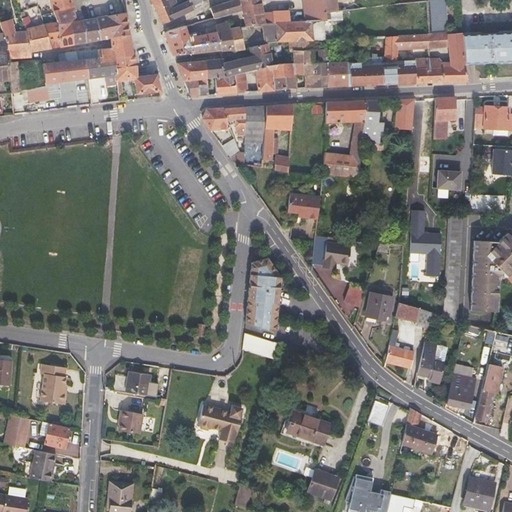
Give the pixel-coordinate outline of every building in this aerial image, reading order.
[(49,0),(58,21),(60,46),(74,44),(71,22),(76,21),(74,3),(72,0),(49,0)] [(193,9),(188,0),(187,0),(177,5),(171,7),(167,0),(152,0),(162,23),(193,9)] [(202,0),(188,0),(193,9),(204,4),(202,0)] [(239,0),(235,0),(211,8),(214,18),(242,10),(239,0)] [(239,0),(242,10),(246,26),(263,24),(265,23),(259,0),(239,0)] [(302,0),(302,2),(305,21),(312,21),(324,20),(326,20),(325,12),(337,11),(335,0),(302,0)] [(448,31),(445,0),(443,0),(429,1),(432,32),(448,31)] [(326,20),(342,19),(341,10),(337,11),(325,12),(326,20)] [(129,34),(126,12),(98,17),(100,39),(110,38),(129,34)] [(33,26),(29,15),(22,18),(26,31),(31,42),(6,43),(7,44),(8,58),(31,57),(30,52),(51,48),(44,24),(33,26)] [(100,39),(98,17),(76,21),(71,22),(74,44),(76,44),(100,39)] [(13,31),(11,19),(0,22),(0,23),(3,33),(2,33),(5,40),(6,43),(31,42),(26,31),(13,31)] [(325,40),(326,40),(324,20),(312,21),(313,40),(325,40)] [(60,46),(58,21),(44,24),(51,48),(60,46)] [(265,23),(263,24),(265,44),(269,44),(276,44),(276,42),(288,41),(298,41),(312,40),(313,40),(312,21),(305,21),(265,23)] [(222,50),(235,49),(230,28),(229,23),(225,22),(215,26),(217,32),(221,50),(222,50)] [(164,32),(165,33),(166,36),(168,41),(188,37),(186,31),(185,26),(164,32)] [(235,49),(243,49),(238,27),(230,28),(235,49)] [(465,63),(472,63),(511,60),(511,31),(469,35),(462,36),(465,63)] [(188,37),(168,41),(173,55),(221,50),(217,32),(188,37)] [(462,36),(462,33),(447,34),(448,46),(450,62),(451,67),(442,68),(443,82),(467,82),(467,80),(465,63),(462,36)] [(129,34),(110,38),(111,43),(112,47),(131,44),(130,39),(129,34)] [(427,47),(448,46),(447,34),(430,34),(427,35),(427,47)] [(384,61),(397,60),(397,49),(427,47),(427,35),(390,36),(384,36),(384,50),(384,61)] [(6,43),(5,40),(0,40),(0,94),(11,93),(11,92),(10,79),(8,62),(8,58),(7,44),(6,43)] [(311,50),(312,50),(312,40),(298,41),(298,50),(293,50),(294,63),(312,62),(311,50)] [(288,41),(289,50),(293,50),(298,50),(298,41),(288,41)] [(132,55),(131,47),(131,44),(112,47),(97,49),(98,58),(113,57),(132,55)] [(225,62),(224,58),(222,58),(222,59),(223,77),(234,75),(244,72),(255,69),(272,64),(273,64),(269,44),(265,44),(250,47),(252,60),(225,62)] [(97,49),(76,52),(77,60),(86,59),(89,77),(105,75),(116,74),(115,68),(113,57),(98,58),(97,49)] [(306,74),(310,74),(311,87),(348,86),(347,62),(328,62),(328,49),(318,49),(319,62),(312,62),(294,63),(295,75),(306,74)] [(76,52),(67,53),(67,61),(77,60),(76,52)] [(67,53),(58,53),(59,55),(59,62),(67,61),(67,53)] [(134,66),(132,55),(113,57),(115,68),(134,66)] [(207,78),(215,77),(216,94),(237,93),(234,75),(223,77),(222,59),(222,58),(199,61),(200,72),(206,71),(207,78)] [(439,58),(428,58),(415,59),(415,83),(443,82),(442,68),(441,63),(441,61),(439,58)] [(77,78),(79,94),(91,93),(89,77),(86,59),(77,60),(67,61),(59,62),(54,62),(42,63),(42,60),(40,60),(42,82),(42,87),(32,89),(26,90),(28,101),(59,95),(56,81),(77,78)] [(358,64),(358,62),(347,62),(348,86),(366,85),(377,85),(415,83),(415,59),(404,60),(404,63),(358,64)] [(40,60),(29,61),(32,84),(32,89),(42,87),(42,82),(40,60)] [(29,61),(19,61),(8,62),(10,79),(11,92),(22,90),(26,90),(32,89),(32,84),(29,61)] [(176,63),(189,96),(198,96),(197,86),(204,85),(203,81),(207,81),(207,78),(206,71),(200,72),(199,61),(176,63)] [(272,64),(255,69),(258,91),(274,90),(272,77),(295,75),(294,63),(293,63),(273,64),(272,64)] [(134,78),(137,93),(160,90),(156,75),(137,77),(135,66),(134,66),(115,68),(116,74),(117,84),(118,93),(122,93),(121,79),(134,78)] [(242,93),(247,92),(244,72),(234,75),(237,93),(242,93)] [(105,75),(107,85),(117,84),(116,74),(105,75)] [(291,89),(296,88),(295,75),(272,77),(274,90),(291,89)] [(198,96),(208,95),(207,81),(203,81),(204,85),(197,86),(198,96)] [(11,93),(12,104),(28,101),(26,90),(22,90),(11,92),(11,93)] [(413,114),(412,128),(433,129),(434,121),(435,97),(414,98),(413,114)] [(455,97),(450,97),(435,97),(434,121),(447,121),(456,120),(455,97)] [(414,98),(398,99),(397,113),(413,114),(414,98)] [(377,122),(378,116),(379,100),(366,101),(364,122),(362,141),(380,142),(381,132),(382,132),(383,122),(382,122),(377,122)] [(325,123),(355,122),(364,122),(366,101),(356,101),(325,102),(325,123)] [(273,128),(279,129),(291,129),(292,104),(280,105),(265,105),(262,160),(270,160),(273,128)] [(244,142),(255,143),(253,166),(262,167),(262,160),(265,105),(248,106),(245,107),(244,134),(244,142)] [(508,107),(475,105),(474,121),(474,127),(507,128),(507,113),(508,107)] [(234,127),(236,134),(244,134),(245,107),(229,108),(224,108),(226,120),(234,119),(234,127)] [(203,120),(210,129),(230,128),(226,120),(224,108),(206,110),(203,120)] [(397,113),(395,128),(412,129),(412,128),(413,114),(397,113)] [(447,139),(447,121),(434,121),(433,129),(433,138),(447,139)] [(355,122),(353,140),(350,155),(360,156),(362,141),(364,122),(355,122)] [(240,152),(234,138),(222,146),(224,149),(231,158),(240,152)] [(511,149),(493,148),(491,174),(511,175),(511,167),(511,158),(511,157),(511,149)] [(359,171),(360,156),(350,155),(324,153),(321,173),(323,173),(358,176),(359,171)] [(289,159),(275,156),(274,169),(289,172),(289,159)] [(461,171),(438,170),(437,187),(460,189),(461,171)] [(289,194),(288,212),(298,213),(307,214),(307,218),(317,219),(320,197),(289,194)] [(425,232),(425,211),(411,210),(410,253),(427,254),(426,276),(440,277),(440,232),(425,232)] [(443,317),(457,322),(462,212),(448,211),(443,317)] [(511,237),(507,232),(497,242),(473,240),(470,310),(497,312),(499,279),(502,276),(507,277),(508,276),(511,280),(511,237)] [(350,246),(326,242),(327,237),(320,236),(317,264),(323,265),(323,267),(336,268),(337,262),(348,264),(350,246)] [(377,251),(386,251),(387,243),(379,243),(377,251)] [(280,280),(267,260),(251,265),(245,325),(273,333),(280,280)] [(351,283),(344,300),(359,306),(365,287),(351,283)] [(392,297),(371,292),(365,315),(382,319),(383,318),(386,319),(392,297)] [(416,321),(415,324),(428,327),(431,314),(431,312),(421,309),(398,302),(395,316),(416,321)] [(195,335),(203,336),(205,324),(196,323),(195,335)] [(394,346),(398,330),(392,329),(385,361),(385,362),(409,367),(412,351),(394,346)] [(495,395),(502,367),(511,369),(511,334),(495,331),(474,419),(486,421),(492,394),(495,395)] [(245,333),(243,347),(273,356),(277,342),(245,333)] [(432,360),(436,345),(424,342),(417,377),(439,382),(443,362),(432,360)] [(0,382),(8,383),(11,359),(0,358),(0,382)] [(67,376),(65,375),(67,366),(43,363),(41,373),(45,373),(42,400),(65,403),(67,390),(65,390),(66,384),(67,376)] [(472,370),(454,366),(452,373),(470,377),(472,370)] [(149,375),(129,372),(125,391),(145,395),(149,375)] [(475,379),(470,377),(452,373),(444,408),(445,408),(457,414),(459,406),(469,408),(475,379)] [(241,433),(243,425),(244,426),(249,405),(248,404),(250,398),(238,395),(237,402),(210,395),(205,416),(229,422),(227,430),(241,433)] [(369,421),(384,425),(390,400),(375,397),(369,421)] [(437,434),(416,426),(420,413),(409,407),(409,410),(401,442),(431,453),(437,434)] [(118,429),(139,432),(141,413),(120,410),(118,429)] [(287,431),(322,443),(329,423),(294,411),(287,431)] [(4,443),(23,447),(29,418),(12,414),(10,414),(4,443)] [(45,443),(64,447),(69,426),(37,420),(34,433),(46,435),(45,443)] [(56,454),(36,449),(29,477),(45,480),(50,481),(56,454)] [(308,491),(326,497),(331,499),(338,477),(315,469),(308,491)] [(488,507),(494,483),(470,477),(464,502),(488,507)] [(128,511),(132,485),(109,482),(108,491),(112,492),(110,511),(115,511),(128,511)] [(234,504),(247,507),(252,486),(240,483),(234,504)] [(160,505),(162,491),(151,489),(149,503),(160,505)] [(348,510),(356,511),(375,511),(379,497),(352,491),(348,510)] [(385,511),(398,511),(402,495),(390,492),(385,511)] [(25,511),(27,498),(0,493),(0,511),(25,511)] [(511,511),(511,503),(504,502),(502,511),(511,511)]
